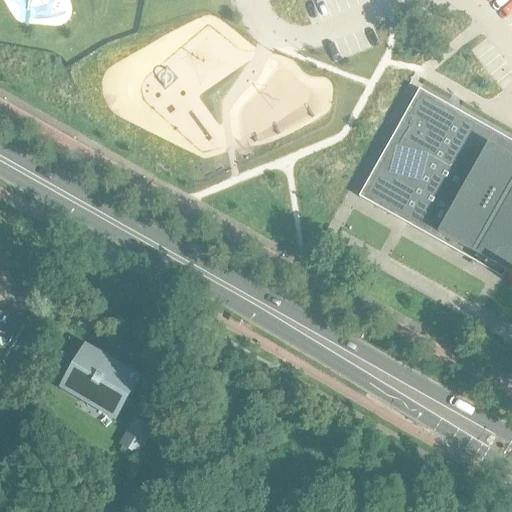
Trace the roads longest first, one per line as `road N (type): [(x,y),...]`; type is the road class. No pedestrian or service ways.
road 1 (tertiary): [(423,399),(0,159)]
road 2 (residential): [(0,277),(115,342),(135,342)]
